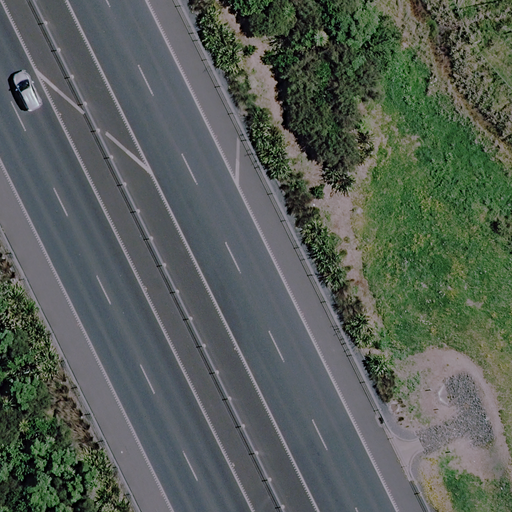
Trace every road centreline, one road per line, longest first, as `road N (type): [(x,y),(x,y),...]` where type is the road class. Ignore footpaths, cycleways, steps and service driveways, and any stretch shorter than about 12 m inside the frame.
road 1 (motorway): [(112,0),(364,511)]
road 2 (motorway): [(216,511),(0,72)]
